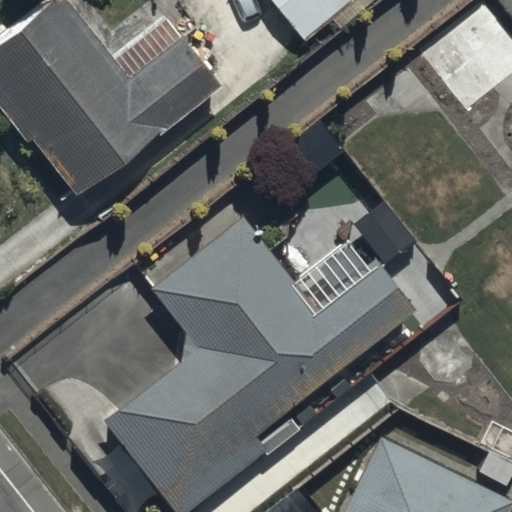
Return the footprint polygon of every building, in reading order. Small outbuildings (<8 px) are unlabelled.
[(160,22),(110,64),(56,0),(51,0),(0,42),(0,106),(84,208),(222,93),(160,22)] [(263,0),(298,45),(357,0),(263,0)] [(511,88),(511,48),(476,1),(418,45),(474,118),(511,88)] [(107,432),(171,511),(188,511),(263,453),(256,444),(415,316),(378,271),(366,280),(342,250),(287,295),(230,224),(147,290),(200,356),(107,432)] [(508,511),(510,509),(376,444),(343,511),(508,511)] [(310,511),(270,462),(207,511),(310,511)]
